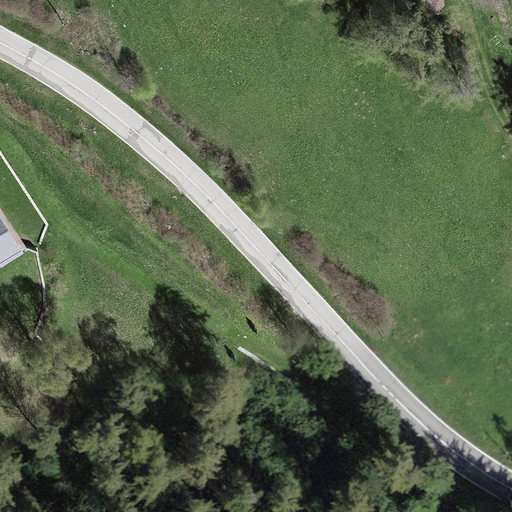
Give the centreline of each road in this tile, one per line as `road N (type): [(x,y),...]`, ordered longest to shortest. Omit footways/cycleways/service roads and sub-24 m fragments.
road 1 (tertiary): [(0,41),(133,129),(197,185),(431,432),(511,487)]
road 2 (track): [(468,6),(488,83),(511,132)]
